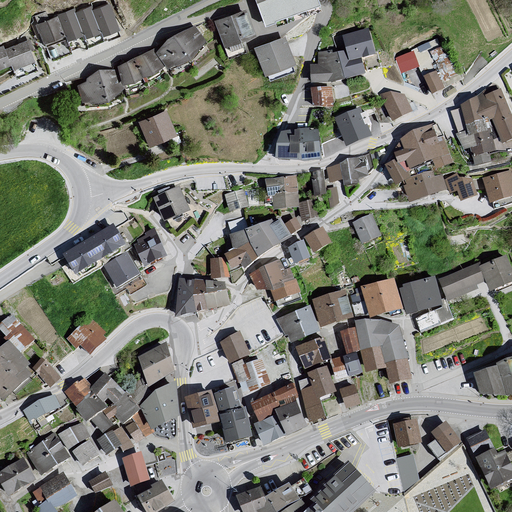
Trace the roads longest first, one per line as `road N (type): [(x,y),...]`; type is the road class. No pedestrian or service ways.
road 1 (residential): [(81,200),(219,168),(306,167),(400,133)]
road 2 (residential): [(180,344),(237,310),(247,275),(343,206),(400,133)]
road 3 (tertiary): [(257,458),(402,405),(511,411)]
road 4 (tertiary): [(0,420),(65,387),(137,327),(165,323),(180,344)]
road 5 (residential): [(0,103),(177,21)]
road 6 (residential): [(400,133),(511,56)]
road 7 (tertiary): [(180,344),(184,443),(195,472)]
